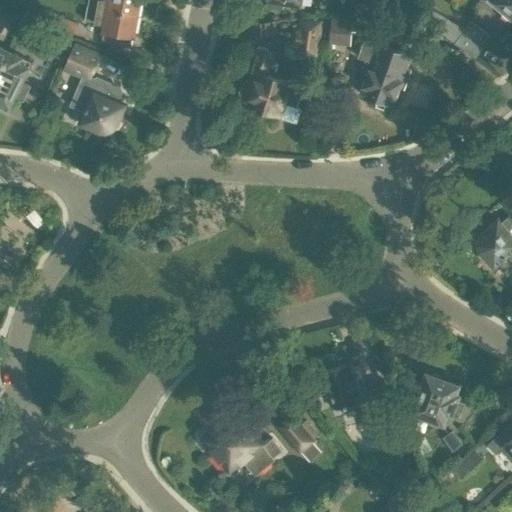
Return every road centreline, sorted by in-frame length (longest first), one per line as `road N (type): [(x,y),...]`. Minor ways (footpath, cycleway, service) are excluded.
road 1 (residential): [(112,443),(162,376),(202,342),(337,306),(387,283)]
road 2 (residential): [(94,204),(20,331),(17,389),(37,428)]
road 3 (residential): [(382,190),(346,176),(178,169)]
road 4 (residential): [(178,169),(203,0)]
road 5 (residential): [(382,190),(511,92)]
road 6 (residential): [(511,347),(387,283)]
